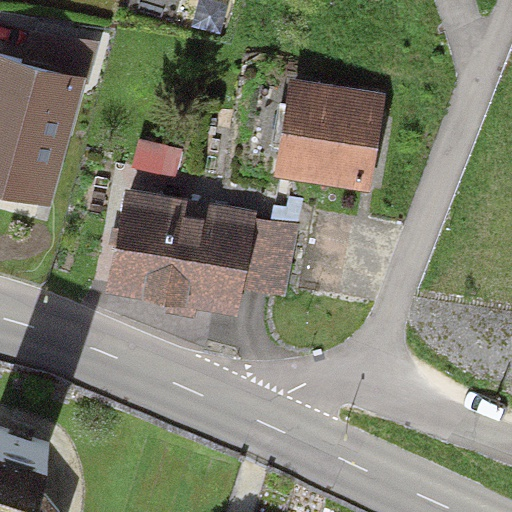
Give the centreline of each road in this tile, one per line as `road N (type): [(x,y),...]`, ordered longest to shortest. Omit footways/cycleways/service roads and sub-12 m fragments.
road 1 (unclassified): [(511,437),(330,375),(250,415)]
road 2 (tertiary): [(0,318),(109,353),(250,415)]
road 3 (tertiary): [(250,415),(459,511)]
